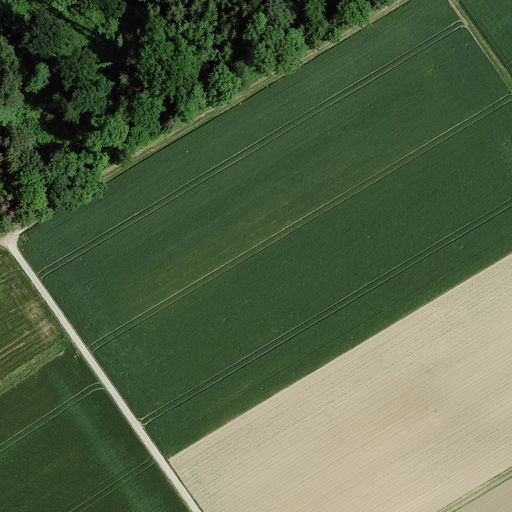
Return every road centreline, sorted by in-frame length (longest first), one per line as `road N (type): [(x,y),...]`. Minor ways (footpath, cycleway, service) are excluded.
road 1 (track): [(0,237),(409,0)]
road 2 (track): [(197,511),(3,235)]
